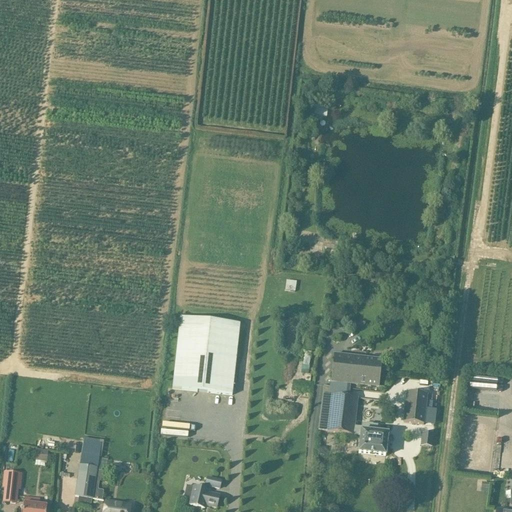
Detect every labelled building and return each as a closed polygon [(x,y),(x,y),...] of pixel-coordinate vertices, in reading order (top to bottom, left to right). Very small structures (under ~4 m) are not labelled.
[(314,104),(313,117),(326,118),(327,105),(314,104)] [(351,251),(335,248),(334,251),(332,251),(332,255),(334,255),(333,257),(349,260),(351,251)] [(240,326),(180,320),(173,390),(232,397),(240,326)] [(330,382),(329,387),(330,387),(350,390),(350,385),(379,388),(382,360),(333,355),(330,382)] [(308,375),(309,367),(301,366),(300,374),(308,375)] [(324,387),(318,431),(327,432),(327,433),(353,436),(353,437),(360,437),(358,454),(385,457),(387,435),(362,432),(362,428),(354,427),(358,398),(349,397),(350,390),(330,387),(329,387),(324,387)] [(406,393),(403,423),(424,426),(428,395),(406,393)] [(192,440),(193,427),(163,423),(162,436),(192,440)] [(432,448),(433,434),(421,433),(420,447),(432,448)] [(83,442),(74,498),(92,501),(92,500),(102,502),(103,492),(103,491),(99,491),(98,490),(99,483),(101,482),(104,482),(105,482),(106,473),(107,462),(98,461),(100,444),(83,442)] [(35,451),(34,461),(47,462),(48,452),(35,451)] [(2,488),(20,490),(22,475),(4,473),(2,488)] [(205,486),(219,490),(221,482),(207,478),(205,486)] [(194,488),(190,506),(204,509),(205,506),(216,509),(219,496),(208,494),(208,491),(194,488)] [(46,511),(47,506),(39,505),(40,499),(25,498),(24,504),(23,504),(22,511),(46,511)] [(129,511),(130,508),(119,506),(119,505),(106,502),(104,511),(129,511)]
